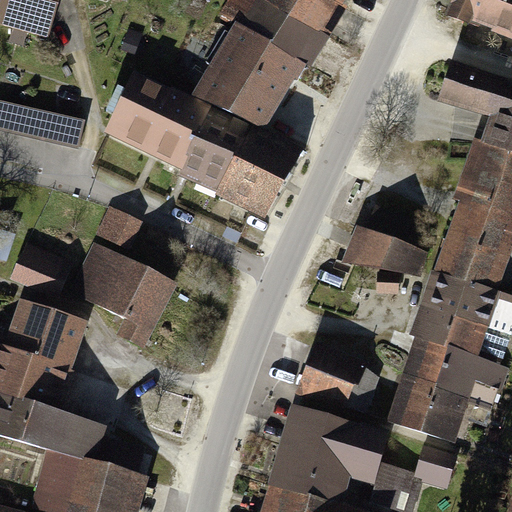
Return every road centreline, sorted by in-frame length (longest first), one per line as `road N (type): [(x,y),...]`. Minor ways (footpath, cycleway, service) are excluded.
road 1 (residential): [(407,0),(239,379),(204,511)]
road 2 (track): [(82,184),(93,130),(71,25)]
